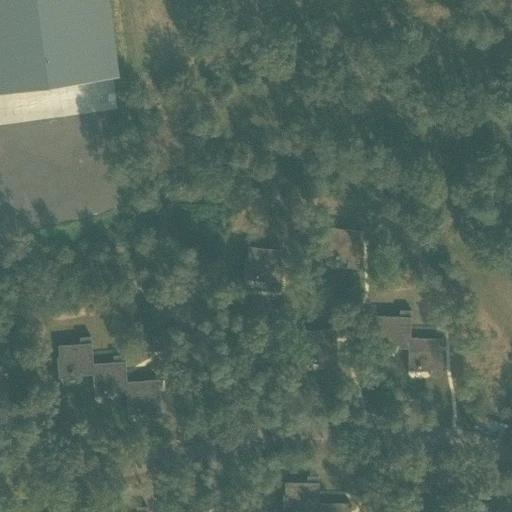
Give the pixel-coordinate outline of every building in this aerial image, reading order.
[(0,0),(0,93),(119,77),(107,0),(0,0)] [(88,162),(54,170),(57,181),(91,173),(88,162)] [(362,233),(329,229),(325,264),(326,265),(327,257),(335,258),(335,259),(338,259),(338,258),(348,259),(347,268),(357,270),(362,233)] [(249,248),(244,284),(245,284),(246,276),(254,277),(254,278),(258,278),(258,277),(267,278),(266,287),(277,289),(281,252),(249,248)] [(398,349),(408,349),(409,349),(409,339),(410,339),(410,312),(400,311),(399,318),(377,317),(376,353),(377,353),(377,345),(385,345),(385,347),(389,347),(389,346),(398,346),(398,349)] [(302,333),(304,368),(305,368),(304,360),(312,360),(312,361),(316,361),(316,360),(325,359),(326,368),(337,368),(335,330),(302,333)] [(92,365),(90,338),(79,339),(80,345),(58,347),(61,383),(62,383),(61,375),(69,374),(69,375),(72,375),(72,374),(82,373),(82,376),(92,375),(93,375),(92,365)] [(442,340),(410,339),(409,339),(409,349),(408,349),(407,375),(408,375),(409,367),(417,367),(417,368),(420,368),(420,367),(430,367),(430,377),(440,377),(442,340)] [(126,383),(124,356),(113,357),(114,363),(92,365),(93,375),(92,375),(94,401),(95,401),(95,393),(103,392),(103,393),(106,393),(106,392),(116,391),(116,394),(126,393),(126,383)] [(126,393),(128,419),(129,419),(128,411),(136,410),(136,412),(140,411),(140,410),(150,409),(150,418),(161,418),(158,380),(126,383),(126,393)] [(317,511),(317,504),(318,504),(318,477),(307,477),(307,484),(285,484),(284,511),(285,511),(286,511),(294,511),(293,511),(297,511),(307,511),(306,511),(317,511)] [(511,511),(511,503),(501,493),(483,511),(511,511)]
